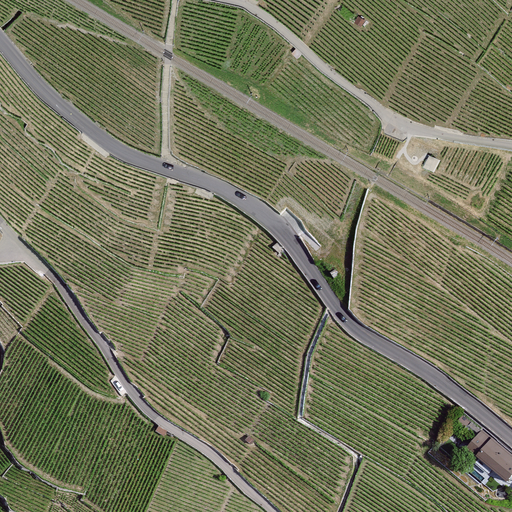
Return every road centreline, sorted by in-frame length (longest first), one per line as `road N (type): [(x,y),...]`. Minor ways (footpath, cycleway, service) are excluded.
road 1 (secondary): [(0,40),(103,139),(258,208),(354,327),(511,436)]
road 2 (unclassified): [(0,220),(49,270),(150,413),(218,458),(276,511)]
road 3 (unclassified): [(511,147),(421,134),(333,77),(249,5),(227,0)]
